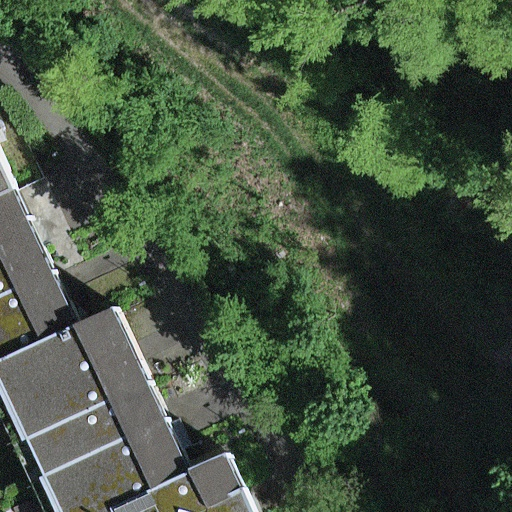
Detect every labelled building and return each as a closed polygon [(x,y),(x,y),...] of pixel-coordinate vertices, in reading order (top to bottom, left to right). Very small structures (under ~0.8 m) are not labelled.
[(0,229),(22,219),(0,172),(0,229)] [(0,229),(0,291),(46,269),(22,219),(0,229)] [(46,269),(0,291),(0,373),(83,339),(46,269)] [(143,373),(117,322),(83,339),(0,380),(0,394),(22,434),(143,373)] [(143,373),(22,434),(48,483),(168,419),(143,373)] [(168,419),(48,483),(63,511),(106,511),(193,466),(168,419)] [(259,511),(224,452),(106,511),(259,511)]
